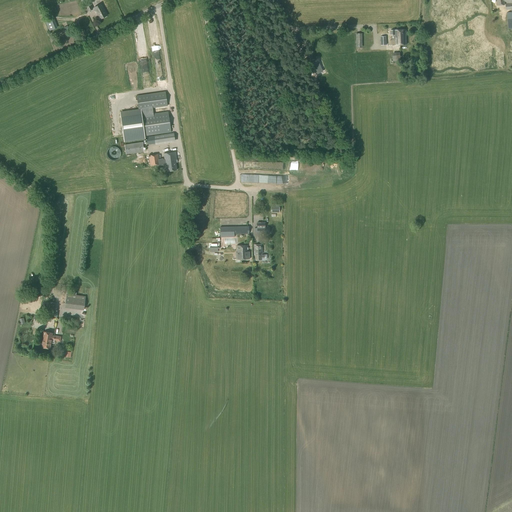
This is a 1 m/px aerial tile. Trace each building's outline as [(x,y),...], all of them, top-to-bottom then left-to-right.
[(511,0),(497,0),(498,5),(505,5),(506,10),(511,10),(511,12),(507,13),(508,29),(511,28),(511,0)] [(100,19),(104,17),(99,8),(95,10),(100,19)] [(399,38),(399,45),(407,45),(406,30),(399,31),(399,35),(398,35),(398,38),(399,38)] [(396,45),(399,45),(399,38),(398,38),(398,35),(399,35),(399,31),(391,31),(391,35),(395,35),(396,45)] [(309,61),(316,58),(312,50),(306,53),(309,61)] [(314,61),(308,63),(313,74),(319,72),(314,61)] [(167,106),(165,92),(140,96),(141,110),(167,106)] [(144,136),(171,132),(168,112),(141,115),(141,109),(120,112),(124,142),(145,139),(144,136)] [(155,145),(175,142),(174,133),(146,137),(147,145),(155,144),(155,145)] [(113,155),(114,155),(116,155),(117,155),(118,154),(119,153),(119,152),(120,151),(120,150),(121,149),(120,147),(120,146),(120,145),(119,144),(118,143),(118,142),(116,142),(115,141),(114,141),(113,141),(112,141),(111,142),(109,142),(109,143),(108,144),(107,145),(107,146),(106,147),(106,148),(106,149),(107,151),(107,152),(108,153),(109,154),(110,154),(111,155),(112,155),(113,155)] [(126,155),(144,152),(142,142),(124,145),(126,155)] [(159,163),(159,165),(166,165),(167,172),(177,170),(176,163),(177,163),(176,152),(164,154),(165,162),(159,163)] [(159,163),(158,155),(149,156),(150,166),(159,165),(159,163)] [(265,227),(265,222),(257,223),(257,233),(269,233),(269,227),(265,227)] [(220,237),(234,237),(234,234),(248,234),(248,226),(220,227),(220,237)] [(209,244),(210,252),(219,252),(219,243),(209,244)] [(254,256),(255,256),(255,260),(261,260),(261,261),(266,261),(267,260),(267,256),(261,256),(261,255),(262,255),(262,245),(254,245),(254,256)] [(247,246),(237,246),(237,255),(236,255),(236,260),(250,259),(249,252),(248,252),(247,246)] [(84,309),(86,297),(69,294),(68,300),(66,300),(65,306),(84,309)] [(53,319),(54,303),(46,302),(45,318),(53,319)] [(52,339),(43,338),(41,347),(50,349),(51,342),(54,343),(54,340),(60,341),(61,336),(53,335),(52,339)]
